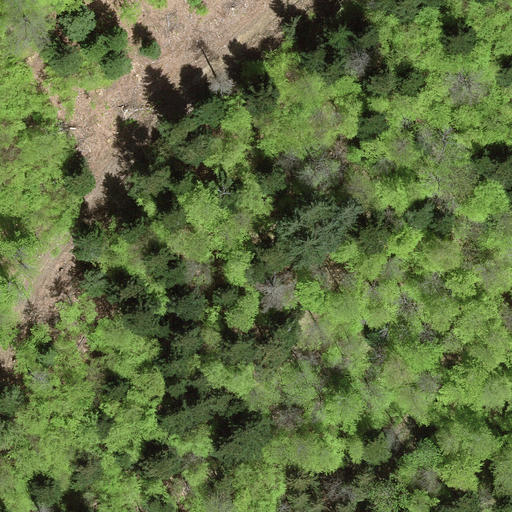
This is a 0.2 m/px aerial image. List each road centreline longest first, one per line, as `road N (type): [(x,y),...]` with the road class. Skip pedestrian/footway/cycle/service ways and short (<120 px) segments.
road 1 (track): [(0,371),(31,291),(103,181),(250,30),(295,0)]
road 2 (track): [(362,511),(435,381),(511,297)]
